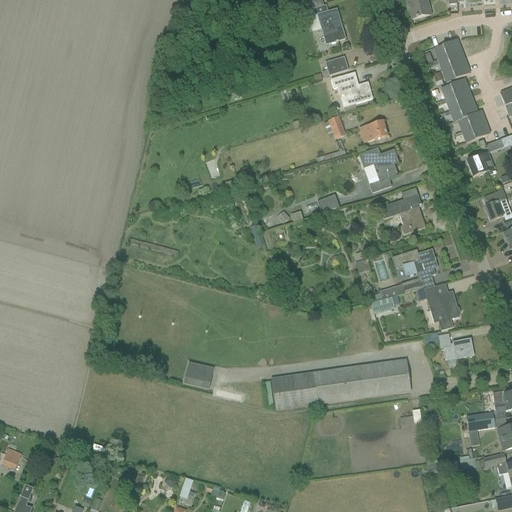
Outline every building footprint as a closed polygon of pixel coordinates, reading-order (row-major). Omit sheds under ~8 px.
[(422,0),(407,4),(411,21),(430,17),(426,0),(422,0)] [(345,41),(336,11),(327,14),(325,7),(312,11),(314,18),(317,17),(325,47),(345,41)] [(461,53),(456,41),(433,50),(437,62),(461,53)] [(461,53),(437,62),(439,66),(442,73),(465,64),(462,56),(461,53)] [(324,64),(328,77),(347,72),(343,58),(324,64)] [(465,64),(442,73),(446,85),(469,75),(465,64)] [(339,97),(340,96),(339,96),(344,94),(347,108),(343,109),(343,108),(342,108),(343,109),(372,101),(367,84),(358,87),(354,75),(340,79),(330,81),(333,91),(337,90),(339,97)] [(439,75),(433,77),(435,84),(442,81),(439,75)] [(445,101),(468,92),(464,81),(440,90),(445,101)] [(511,116),(511,96),(510,91),(499,95),(508,118),(511,116)] [(445,102),(439,104),(440,107),(446,104),(447,107),(449,112),(472,103),(470,98),(468,92),(445,101),(445,102)] [(449,113),(444,115),(445,118),(450,116),(453,123),(477,114),(472,103),(449,112),(449,113)] [(453,123),(451,124),(452,127),(458,125),(461,134),(485,125),(483,121),(480,113),(477,114),(453,123)] [(327,123),(335,141),(344,138),(337,119),(327,123)] [(363,129),(367,144),(374,142),(387,138),(382,123),(369,127),(363,129)] [(461,134),(456,136),(457,139),(463,137),(466,145),(489,136),(485,125),(461,134)] [(496,143),(486,147),(489,155),(498,151),(503,149),(511,146),(511,145),(511,136),(509,138),(508,139),(500,141),(496,143)] [(394,152),(379,157),(377,150),(358,157),(362,170),(372,167),(377,182),(368,186),(371,194),(390,187),(388,181),(397,177),(392,161),(396,159),(394,152)] [(493,171),(487,155),(466,163),(472,179),(493,171)] [(415,210),(421,208),(415,191),(401,195),(400,195),(400,196),(401,196),(403,202),(387,207),(386,204),(378,207),(383,222),(398,216),(402,228),(400,229),(403,237),(425,230),(422,222),(420,222),(418,214),(417,215),(415,210)] [(508,210),(505,200),(502,193),(492,196),(483,200),(486,208),(484,209),(489,223),(499,220),(502,218),(503,218),(504,222),(503,222),(506,230),(511,227),(511,215),(510,216),(508,211),(508,210)] [(316,203),(321,215),(338,209),(334,197),(316,203)] [(291,223),(301,220),(299,213),(289,216),(291,223)] [(511,231),(503,235),(510,251),(511,250),(511,231)] [(391,259),(395,271),(402,269),(405,279),(418,275),(420,281),(435,276),(433,271),(437,269),(435,262),(435,260),(434,260),(431,251),(418,256),(416,251),(391,259)] [(363,254),(355,256),(357,263),(365,261),(363,255),(363,254)] [(355,265),(358,275),(370,272),(367,261),(355,265)] [(402,288),(380,294),(382,302),(391,299),(404,296),(414,293),(425,291),(423,291),(421,283),(411,286),(402,289),(402,288)] [(425,291),(414,293),(417,303),(427,301),(429,309),(434,325),(438,324),(441,332),(442,332),(451,329),(449,321),(452,321),(453,321),(453,320),(458,319),(458,317),(459,315),(458,311),(456,310),(454,303),(451,294),(447,295),(437,299),(434,289),(434,288),(433,288),(433,289),(425,292),(425,291)] [(382,302),(370,305),(373,316),(393,310),(391,299),(382,302)] [(437,335),(423,338),(425,348),(439,345),(438,338),(437,335)] [(448,336),(438,338),(439,345),(440,350),(442,350),(443,355),(443,356),(444,356),(445,362),(455,360),(455,361),(473,358),(470,341),(460,343),(452,344),(453,348),(450,348),(448,336)] [(410,393),(405,362),(270,381),(275,412),(410,393)] [(186,370),(183,385),(208,391),(212,376),(186,370)] [(272,407),(269,383),(264,384),(267,408),(272,407)] [(493,406),(494,414),(506,413),(511,411),(511,394),(502,396),(502,393),(492,395),(494,406),(493,406)] [(412,412),(413,426),(421,425),(419,411),(412,412)] [(468,435),(478,433),(477,424),(493,421),(492,415),(466,420),(468,435)] [(477,424),(478,433),(494,430),(494,429),(503,430),(502,430),(505,442),(499,443),(502,453),(508,452),(511,450),(511,427),(506,429),(505,420),(493,422),(493,421),(477,424)] [(6,449),(0,463),(0,465),(14,471),(20,455),(6,449)] [(504,464),(504,462),(503,457),(483,461),(485,469),(504,464)] [(511,465),(506,467),(497,469),(498,477),(502,476),(507,475),(511,489),(511,465)] [(422,468),(423,476),(438,475),(437,466),(422,468)] [(30,511),(32,509),(26,507),(32,490),(24,486),(14,511),(30,511)] [(212,495),(211,499),(216,501),(217,498),(219,493),(220,490),(216,488),(215,488),(214,488),(214,490),(212,495)] [(511,497),(495,501),(496,511),(498,511),(511,509),(511,497)] [(94,500),(90,510),(96,511),(97,511),(101,502),(94,500)]
